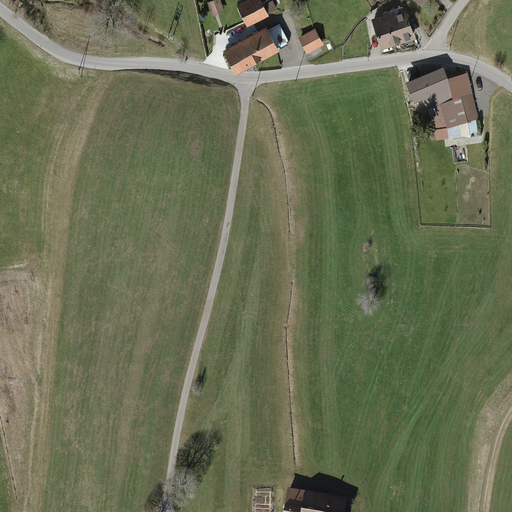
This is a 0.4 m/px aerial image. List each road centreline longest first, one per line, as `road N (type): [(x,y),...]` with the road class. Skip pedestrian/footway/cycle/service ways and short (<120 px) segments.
road 1 (unclassified): [(511,86),(469,62),(435,56),(247,78),(78,60),(0,9)]
road 2 (track): [(247,78),(226,233),(165,506)]
